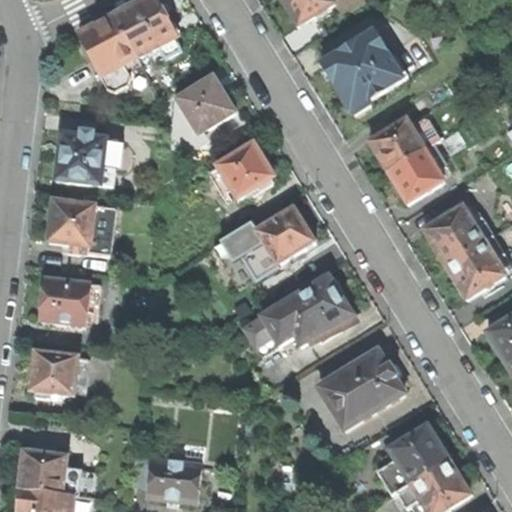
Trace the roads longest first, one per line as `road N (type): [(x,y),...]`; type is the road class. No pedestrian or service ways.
road 1 (residential): [(223,0),(511,469)]
road 2 (residential): [(0,280),(24,36)]
